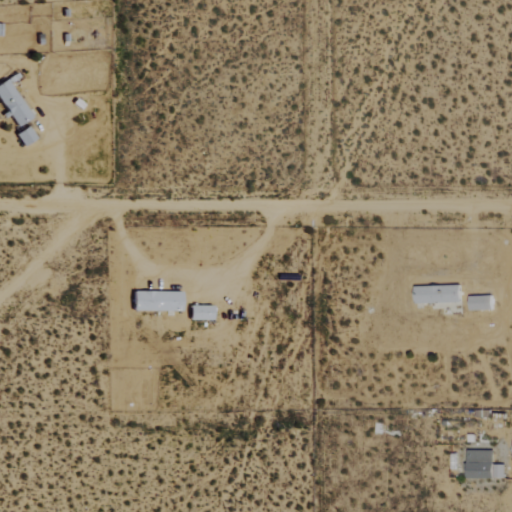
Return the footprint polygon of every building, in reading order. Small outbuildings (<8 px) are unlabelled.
[(29,120),(8,79),(0,83),(0,100),(14,127),(29,120)] [(23,147),(35,139),(28,126),(15,134),(23,147)] [(459,285),(414,287),(415,304),(460,302),(459,285)] [(132,311),(180,312),(180,292),(133,291),(132,311)] [(469,296),(469,311),(491,310),(491,296),(469,296)] [(188,320),(211,321),(212,306),(189,305),(188,320)] [(503,479),(504,465),(493,465),(493,451),(466,451),(466,478),(503,479)]
